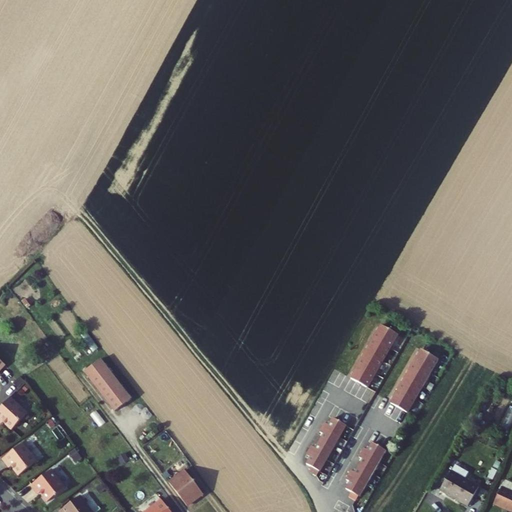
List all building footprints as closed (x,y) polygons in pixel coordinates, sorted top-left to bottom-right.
[(392,334),(376,325),(368,339),(384,348),(392,334)] [(384,348),(368,339),(361,352),(377,361),(384,348)] [(433,358),(417,349),(409,362),(425,371),(433,358)] [(377,361),(361,352),(353,365),(369,374),(377,361)] [(100,362),(84,375),(115,414),(131,401),(100,362)] [(417,384),(425,371),(409,362),(402,375),(417,384)] [(369,374),(353,365),(346,378),(352,382),(351,383),(354,385),(355,384),(361,387),(369,374)] [(417,384),(402,375),(394,389),(410,398),(417,384)] [(410,398),(394,389),(386,402),(402,411),(410,398)] [(9,399),(0,408),(0,420),(1,420),(3,422),(12,430),(26,415),(9,399)] [(333,437),(340,425),(327,418),(323,425),(320,423),(317,428),(333,437)] [(333,437),(317,428),(314,433),(318,435),(314,441),(326,448),(333,437)] [(326,448),(314,441),(310,447),(307,445),(304,450),(320,459),(326,448)] [(361,446),(358,451),(374,460),(381,448),(368,441),(364,448),(361,446)] [(21,447),(1,464),(6,470),(10,467),(12,469),(20,479),(36,465),(21,447)] [(320,459),(304,450),(302,454),(305,456),(301,463),(305,466),(314,471),(320,459)] [(374,460),(358,451),(355,456),(359,458),(355,464),(367,472),(374,460)] [(460,478),(464,470),(451,462),(434,492),(461,507),(474,486),(460,478)] [(367,472),(355,464),(351,471),(348,469),(345,473),(361,482),(367,472)] [(311,475),(314,471),(305,466),(303,468),(305,469),(304,471),(311,475)] [(50,472),(29,488),(34,494),(38,491),(40,494),(48,503),(64,490),(50,472)] [(187,473),(171,485),(188,508),(204,496),(187,473)] [(361,482),(345,473),(343,478),(346,480),(342,487),(348,489),(355,493),(361,482)] [(504,511),(511,497),(511,493),(510,493),(511,488),(511,484),(499,478),(496,486),(495,485),(486,503),(504,511)] [(355,493),(348,489),(345,494),(352,498),(355,493)] [(89,511),(79,498),(60,511),(89,511)] [(171,511),(164,502),(150,511),(171,511)]
